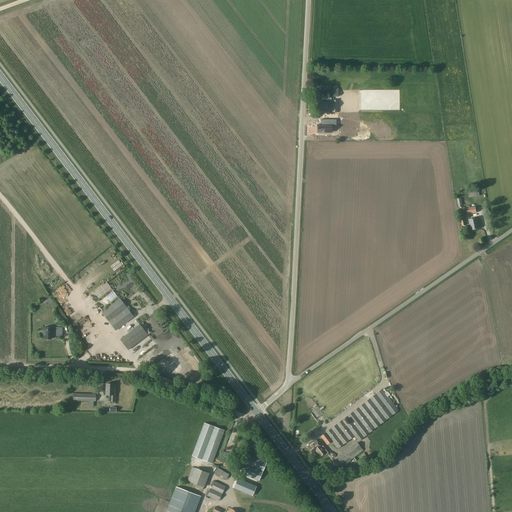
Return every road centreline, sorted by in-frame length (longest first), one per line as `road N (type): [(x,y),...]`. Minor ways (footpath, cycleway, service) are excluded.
road 1 (primary): [(256,412),(0,75)]
road 2 (unclassified): [(287,385),(308,0)]
road 3 (track): [(256,412),(242,423),(226,407),(131,371),(0,365)]
road 4 (unclassified): [(287,385),(511,230)]
road 5 (primary): [(332,511),(256,412)]
